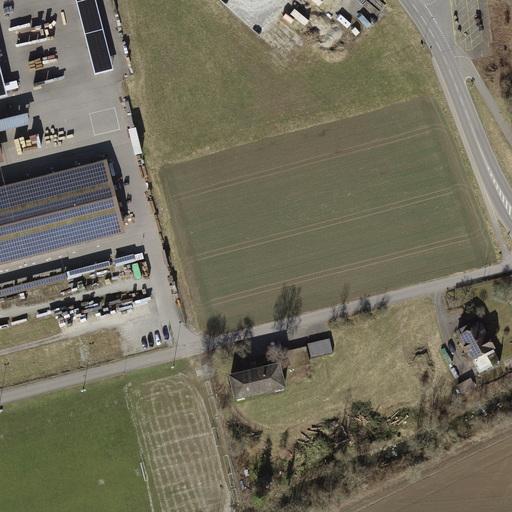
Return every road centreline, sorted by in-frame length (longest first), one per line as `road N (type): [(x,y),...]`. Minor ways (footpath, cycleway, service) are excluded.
road 1 (residential): [(0,391),(511,265)]
road 2 (track): [(197,344),(126,58)]
road 3 (primary): [(511,212),(444,46)]
road 4 (track): [(0,314),(160,283)]
